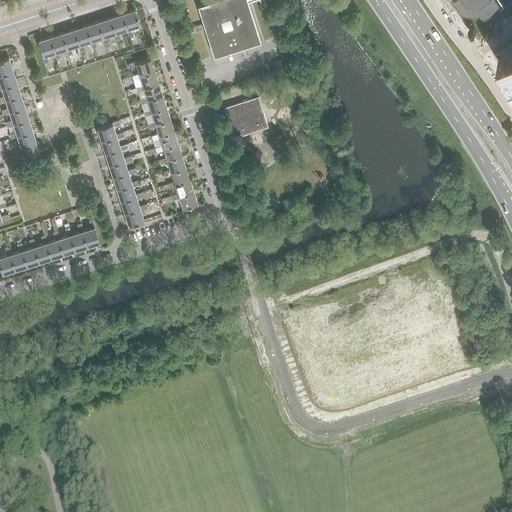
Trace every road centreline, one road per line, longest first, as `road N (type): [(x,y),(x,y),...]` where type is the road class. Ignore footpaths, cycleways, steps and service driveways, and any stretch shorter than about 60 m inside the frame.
road 1 (residential): [(0,291),(216,217),(150,0)]
road 2 (trunk): [(374,0),(511,217)]
road 3 (trunk): [(511,160),(407,0)]
road 4 (unclassified): [(511,114),(429,0)]
